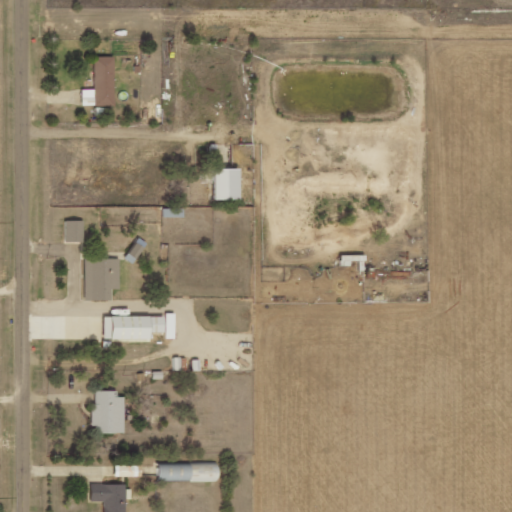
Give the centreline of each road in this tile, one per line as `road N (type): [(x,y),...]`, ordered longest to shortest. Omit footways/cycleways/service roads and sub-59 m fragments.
road 1 (residential): [(24,511),(23,0)]
road 2 (residential): [(23,10),(511,17)]
